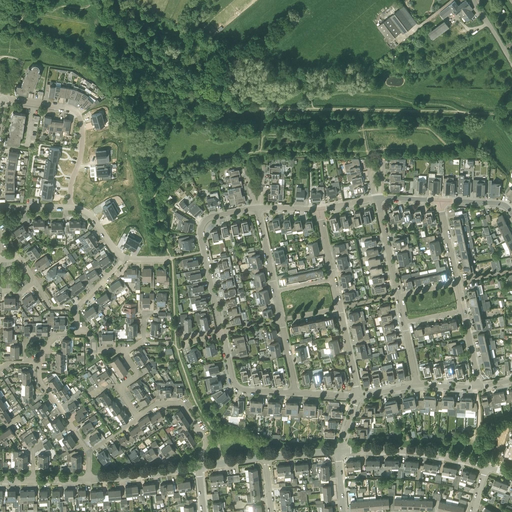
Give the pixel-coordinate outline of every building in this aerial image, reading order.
[(463,16),(470,11),(472,10),(473,10),(469,4),(469,5),(466,0),(458,6),(455,1),(439,14),(443,18),(449,13),(453,10),(456,14),(458,13),(462,17),(463,16)] [(390,17),(401,32),(403,34),(413,26),(400,9),(390,17)] [(474,16),(470,11),(463,16),(466,21),(474,16)] [(389,41),(401,32),(390,17),(378,27),(389,41)] [(433,39),(441,34),(449,27),(446,22),(429,34),(433,39)] [(22,82),(21,86),(17,85),(16,90),(15,90),(16,92),(18,92),(18,93),(28,94),(29,89),(29,88),(33,90),(40,73),(39,72),(39,71),(39,70),(40,69),(39,69),(39,68),(39,67),(39,66),(38,66),(37,65),(36,65),(36,64),(35,64),(34,64),(33,65),(32,65),(31,66),(31,67),(30,67),(30,68),(29,68),(25,75),(26,75),(23,78),(23,82),(22,82)] [(48,96),(54,97),(56,85),(55,85),(55,87),(50,86),(50,84),(47,84),(46,90),(49,90),(48,96)] [(78,101),(83,92),(84,90),(78,87),(77,90),(74,99),(78,101)] [(90,93),(84,90),(83,92),(78,101),(82,103),(81,105),(88,96),(90,93)] [(88,96),(81,105),(85,109),(89,105),(91,108),(100,102),(97,99),(92,103),(87,97),(88,96)] [(25,114),(17,113),(15,113),(15,114),(13,112),(11,114),(12,115),(11,124),(9,128),(10,131),(9,136),(8,136),(6,143),(19,145),(20,136),(22,137),(25,114)] [(101,112),(91,115),(92,118),(90,119),(91,122),(103,119),(101,112)] [(46,128),(49,128),(51,120),(51,117),(44,116),(42,132),(44,132),(45,129),(46,129),(46,128)] [(64,119),(63,121),(64,121),(62,130),(65,131),(65,132),(66,132),(66,135),(68,135),(71,120),(64,119)] [(91,122),(92,125),(94,124),(95,128),(104,125),(103,119),(91,122)] [(52,131),(55,132),(57,120),(51,120),(49,128),(48,135),(50,135),(51,132),(52,132),(52,131)] [(57,120),(55,132),(58,132),(58,133),(60,133),(59,137),(61,137),(62,130),(64,121),(63,121),(57,120)] [(108,150),(96,151),(96,159),(97,164),(109,163),(108,150)] [(347,175),(362,172),(361,166),(360,166),(358,159),(351,159),(352,163),(345,165),(346,171),(347,171),(346,170),(350,170),(351,174),(347,175)] [(390,169),(405,170),(406,170),(406,165),(405,165),(406,159),(391,159),(391,164),(390,164),(390,169)] [(269,178),(284,179),(285,174),(280,174),(280,166),(281,166),(275,166),(275,167),(270,167),(270,173),(272,173),(272,178),(269,178)] [(96,175),(97,175),(97,176),(102,175),(102,179),(111,178),(110,168),(107,168),(105,168),(98,169),(95,169),(96,175)] [(226,183),(241,180),(238,181),(238,176),(240,176),(239,169),(234,170),(234,169),(228,170),(228,171),(229,171),(230,178),(225,179),(226,183)] [(390,174),(389,180),(404,180),(405,180),(401,180),(401,177),(404,176),(405,176),(405,170),(390,169),(390,170),(391,170),(391,174),(390,174)] [(349,185),(364,182),(363,176),(362,176),(361,172),(362,172),(347,175),(348,181),(349,181),(352,181),(353,184),(349,185)] [(419,192),(425,192),(426,180),(419,179),(419,177),(414,177),(413,188),(417,188),(419,188),(419,192)] [(440,193),(441,190),(441,178),(429,177),(428,189),(433,189),(433,192),(440,193)] [(272,184),(271,189),(284,189),(284,185),(279,184),(280,179),(284,179),(269,178),(269,184),(272,184)] [(446,189),(446,193),(455,193),(456,181),(447,181),(447,178),(444,178),(443,188),(446,189)] [(463,194),(466,194),(470,194),(471,182),(470,182),(470,179),(459,178),(458,190),(463,191),(463,194)] [(41,179),(40,188),(54,191),(55,188),(52,187),(53,184),(47,183),(48,180),(41,179)] [(485,184),(485,180),(474,179),(473,191),(476,191),(476,194),(485,195),(486,185),(485,184)] [(227,189),(228,194),(240,191),(241,191),(240,187),(242,186),(241,180),(226,183),(231,182),(232,188),(227,189)] [(404,180),(389,180),(390,180),(390,184),(389,184),(389,190),(393,190),(393,191),(393,192),(398,192),(398,190),(400,190),(400,187),(404,186),(404,187),(404,180)] [(337,197),(337,196),(336,192),(341,191),(339,181),(332,183),(333,187),(327,188),(328,194),(329,194),(330,198),(337,197)] [(364,182),(349,185),(350,191),(351,191),(354,191),(355,194),(357,194),(358,195),(357,195),(362,194),(362,193),(366,192),(365,186),(364,186),(363,182),(364,182)] [(501,184),(496,183),(489,183),(488,193),(491,193),(491,195),(492,195),(500,196),(501,184)] [(312,200),(312,202),(321,201),(321,200),(322,200),(321,200),(321,198),(325,198),(324,186),(321,186),(321,190),(311,190),(311,196),(312,196),(312,200)] [(296,201),(301,201),(301,200),(304,200),(304,198),(308,198),(308,191),(305,190),(301,190),(301,187),(297,187),(296,201)] [(52,193),(53,194),(54,194),(54,191),(40,188),(39,195),(42,195),(41,200),(50,201),(52,193)] [(269,193),(269,196),(268,200),(273,200),(273,201),(279,201),(278,201),(278,200),(283,200),(284,189),(271,189),(271,193),(269,193)] [(241,191),(240,191),(228,194),(231,205),(235,204),(236,204),(235,205),(241,204),(241,203),(240,202),(245,201),(244,195),(242,196),(241,191)] [(219,202),(218,196),(217,192),(209,194),(210,197),(206,197),(209,209),(216,208),(215,203),(219,202)] [(106,205),(102,207),(104,210),(102,212),(103,214),(116,207),(113,202),(111,203),(110,200),(105,203),(106,205)] [(179,204),(186,212),(189,209),(195,216),(197,215),(196,214),(197,213),(199,216),(203,212),(200,208),(202,207),(197,201),(193,205),(191,203),(187,206),(182,201),(179,204)] [(103,214),(105,217),(107,216),(109,219),(110,218),(111,221),(116,218),(114,216),(119,213),(116,207),(103,214)] [(412,222),(409,209),(404,210),(404,213),(404,214),(400,215),(399,208),(399,209),(401,221),(411,219),(412,222)] [(360,212),(363,225),(367,224),(367,222),(372,221),(371,216),(373,216),(372,210),(370,211),(370,209),(364,211),(365,215),(364,215),(361,216),(360,212)] [(401,221),(399,209),(393,210),(394,212),(393,214),(389,214),(391,224),(396,223),(395,220),(401,219),(401,221)] [(409,209),(412,222),(422,220),(424,226),(423,220),(422,220),(420,210),(415,211),(415,213),(414,215),(411,215),(410,209),(409,209)] [(422,216),(422,215),(421,210),(420,210),(422,220),(423,220),(424,226),(429,225),(429,224),(430,223),(430,221),(434,221),(433,217),(435,216),(434,211),(432,212),(432,211),(426,212),(426,214),(425,216),(422,216)] [(456,218),(453,219),(455,225),(468,222),(466,213),(463,213),(462,210),(455,212),(456,216),(456,218)] [(180,229),(186,231),(192,232),(194,224),(188,222),(188,219),(176,212),(174,215),(177,217),(176,218),(179,220),(178,226),(179,226),(179,227),(180,227),(180,228),(180,229)] [(354,217),(351,218),(353,227),(357,226),(357,224),(362,223),(362,225),(363,225),(360,212),(355,213),(355,217),(354,217)] [(353,227),(351,218),(348,219),(348,218),(346,219),(346,215),(340,216),(343,229),(343,227),(348,226),(348,228),(353,227)] [(498,227),(506,223),(502,215),(498,217),(499,220),(497,221),(499,226),(498,227)] [(343,229),(340,216),(341,220),(338,221),(338,220),(337,221),(336,217),(330,218),(331,219),(329,220),(330,225),(332,224),(333,229),(338,228),(339,230),(343,229)] [(281,231),(279,218),(273,219),(273,220),(273,222),(268,223),(270,230),(281,228),(281,231)] [(287,233),(287,230),(292,229),(292,232),(290,219),(284,220),(285,223),(280,224),(279,218),(281,231),(282,234),(287,233)] [(290,219),(292,232),(303,229),(303,232),(301,219),(295,220),(295,221),(296,223),(291,224),(290,219)] [(301,219),(303,232),(309,231),(309,232),(314,231),(313,230),(314,230),(313,225),(314,225),(313,220),(312,221),(312,220),(306,221),(307,224),(302,225),(301,219)] [(39,229),(39,220),(33,220),(33,225),(32,225),(29,226),(28,227),(32,233),(34,232),(33,229),(39,229)] [(44,220),(39,220),(39,229),(44,229),(44,232),(48,232),(48,228),(48,226),(44,226),(44,220)] [(85,230),(85,222),(82,222),(80,222),(80,220),(75,221),(75,230),(85,230)] [(75,233),(75,230),(75,221),(69,221),(69,224),(66,224),(66,233),(71,233),(75,233)] [(247,221),(241,222),(243,232),(253,230),(252,223),(247,224),(246,221),(247,221)] [(231,224),(233,234),(243,232),(241,222),(241,225),(237,226),(236,223),(237,223),(236,223),(231,224)] [(455,225),(455,227),(456,233),(465,231),(470,230),(468,222),(455,225)] [(51,228),(48,228),(48,232),(48,237),(51,237),(51,234),(53,234),(53,232),(57,232),(57,223),(51,223),(51,228)] [(62,235),(62,234),(66,234),(66,233),(66,224),(66,227),(62,227),(62,223),(57,223),(57,232),(57,235),(62,235)] [(498,227),(502,234),(510,230),(506,223),(498,227)] [(226,225),(221,226),(223,239),(223,236),(229,235),(230,239),(234,238),(233,234),(231,224),(231,227),(227,228),(226,225)] [(23,225),(18,228),(23,235),(25,238),(29,236),(29,235),(30,237),(33,235),(32,233),(28,227),(25,229),(23,225)] [(223,239),(221,226),(220,226),(222,232),(217,233),(216,230),(217,230),(211,231),(211,232),(210,232),(211,236),(212,236),(213,241),(223,239)] [(483,236),(490,234),(488,226),(484,227),(485,232),(482,232),(483,236)] [(14,231),(18,238),(21,241),(25,238),(23,235),(18,228),(14,231)] [(511,238),(511,235),(510,230),(502,234),(505,242),(511,238)] [(458,241),(467,240),(465,231),(456,233),(458,241)] [(84,245),(87,243),(95,237),(92,233),(86,237),(84,234),(78,238),(80,241),(81,241),(84,245)] [(128,235),(123,244),(125,246),(126,245),(129,247),(134,238),(128,235)] [(428,240),(430,249),(441,247),(440,243),(439,243),(439,241),(436,241),(434,235),(422,238),(423,241),(428,240)] [(178,238),(179,246),(183,245),(184,249),(183,249),(189,248),(189,250),(193,249),(193,247),(195,247),(193,238),(187,239),(187,236),(178,238)] [(372,240),(371,236),(362,237),(363,242),(364,242),(365,246),(364,247),(377,244),(376,239),(372,240)] [(84,245),(88,252),(95,248),(94,245),(98,242),(95,237),(87,243),(84,245)] [(400,250),(409,248),(407,242),(405,242),(404,239),(400,240),(400,237),(396,237),(394,237),(394,239),(395,245),(396,247),(399,246),(400,250)] [(129,247),(128,248),(131,249),(132,248),(135,250),(139,242),(134,238),(129,247)] [(471,239),(467,240),(458,241),(460,250),(469,248),(472,247),(473,247),(471,239)] [(309,249),(318,247),(317,242),(312,243),(312,240),(305,241),(306,244),(308,244),(309,249)] [(341,250),(342,253),(348,252),(347,248),(349,248),(348,242),(342,244),(342,242),(337,243),(337,245),(334,245),(336,251),(341,250)] [(377,244),(364,247),(365,251),(366,251),(367,256),(366,256),(379,253),(378,249),(374,249),(374,248),(373,248),(373,245),(377,244)] [(37,245),(26,252),(31,259),(39,254),(36,248),(38,247),(37,245)] [(274,251),(275,256),(284,254),(283,249),(285,249),(285,245),(278,246),(279,250),(274,251)] [(320,253),(318,247),(309,249),(310,255),(306,256),(307,259),(315,257),(315,254),(320,253)] [(397,253),(399,259),(408,257),(407,252),(413,251),(412,247),(409,248),(400,250),(401,253),(397,253)] [(441,247),(430,249),(433,261),(440,260),(438,253),(441,253),(441,250),(442,250),(441,247)] [(472,247),(469,248),(460,250),(462,258),(470,256),(473,256),(472,247)] [(112,262),(107,255),(105,252),(101,255),(103,259),(107,265),(112,262)] [(249,263),(252,262),(261,260),(260,255),(255,256),(254,252),(248,253),(249,257),(248,257),(249,263)] [(338,263),(348,261),(350,261),(348,252),(342,253),(342,257),(337,258),(338,263)] [(368,265),(381,263),(380,258),(376,259),(376,257),(375,257),(375,254),(379,254),(379,253),(366,256),(367,261),(368,260),(369,265),(368,265)] [(286,254),(284,254),(275,256),(277,262),(281,261),(282,264),(287,263),(288,263),(286,254)] [(41,270),(49,264),(46,261),(48,259),(46,255),(35,263),(37,266),(38,266),(41,270)] [(400,265),(405,263),(406,267),(415,265),(415,261),(412,262),(412,256),(408,257),(399,259),(400,265)] [(472,265),(470,256),(462,258),(463,266),(472,265)] [(227,257),(221,258),(222,262),(217,263),(219,269),(223,268),(229,266),(227,266),(226,260),(227,260),(227,257)] [(197,260),(193,261),(191,261),(190,258),(182,259),(183,266),(187,265),(188,268),(199,266),(197,260)] [(97,260),(94,262),(98,268),(101,266),(103,268),(107,265),(103,259),(98,262),(97,260)] [(499,259),(491,261),(494,272),(502,270),(499,259)] [(253,267),(251,268),(252,271),(258,270),(257,267),(262,266),(261,260),(252,262),(253,267)] [(345,268),(345,271),(352,270),(351,266),(349,267),(348,261),(338,263),(339,269),(345,268)] [(88,268),(88,269),(94,279),(99,275),(95,270),(98,268),(94,262),(91,264),(92,265),(88,268)] [(370,275),(383,272),(382,267),(378,268),(378,267),(377,267),(376,264),(381,263),(368,265),(369,270),(370,270),(371,274),(370,275)] [(47,278),(47,279),(48,280),(53,277),(53,278),(54,277),(56,277),(56,279),(66,273),(66,272),(61,271),(62,270),(58,269),(58,270),(56,269),(57,266),(56,265),(49,270),(48,271),(47,272),(47,273),(46,273),(46,274),(46,275),(46,276),(46,277),(47,278)] [(472,265),(463,266),(465,272),(468,272),(468,273),(468,274),(469,278),(476,276),(475,273),(474,273),(472,265)] [(221,278),(225,277),(231,276),(233,275),(232,269),(229,269),(229,266),(223,268),(224,272),(220,273),(221,278)] [(324,275),(323,266),(314,268),(316,277),(324,275)] [(124,277),(121,277),(123,281),(124,282),(131,282),(136,282),(136,289),(136,293),(140,293),(140,289),(140,282),(140,277),(140,273),(136,273),(136,270),(136,268),(131,268),(131,270),(127,270),(127,272),(124,272),(124,277)] [(154,287),(154,274),(151,274),(151,268),(146,268),(146,270),(142,270),(142,281),(150,281),(150,287),(154,287)] [(308,279),(316,277),(314,268),(306,270),(308,279)] [(85,273),(82,275),(85,281),(88,279),(90,282),(94,279),(88,269),(84,271),(85,273)] [(169,277),(165,277),(165,269),(156,269),(156,281),(164,281),(164,284),(169,284),(169,277)] [(194,274),(193,270),(185,272),(186,278),(190,277),(191,281),(201,279),(200,272),(194,274)] [(258,273),(258,270),(252,271),(252,275),(254,274),(255,280),(265,278),(263,272),(258,273)] [(308,279),(306,270),(297,272),(299,281),(308,279)] [(342,281),(351,279),(355,278),(354,273),(352,273),(352,270),(345,271),(346,274),(341,275),(342,281)] [(437,271),(439,280),(447,278),(446,270),(437,271)] [(428,273),(430,282),(439,280),(437,271),(428,273)] [(299,281),(297,272),(289,274),(291,282),(299,281)] [(372,284),(385,281),(384,276),(380,277),(380,276),(379,276),(378,273),(383,272),(370,275),(371,279),(372,279),(373,283),(372,284)] [(420,275),(422,284),(430,282),(428,273),(420,275)] [(289,274),(278,276),(277,276),(278,279),(280,278),(281,284),(282,283),(282,284),(291,282),(289,274)] [(76,283),(80,290),(85,287),(82,283),(85,281),(82,275),(79,277),(80,280),(76,283)] [(233,275),(231,276),(225,277),(226,281),(222,282),(223,287),(227,286),(233,285),(232,285),(231,279),(234,278),(233,275)] [(411,277),(413,286),(422,284),(420,275),(411,277)] [(413,286),(411,277),(403,279),(404,286),(407,285),(408,287),(413,286)] [(255,289),(261,288),(261,284),(266,283),(265,278),(255,280),(253,280),(254,286),(255,285),(255,289)] [(114,282),(119,289),(120,292),(128,287),(123,281),(121,282),(119,279),(114,282)] [(351,279),(342,281),(343,286),(348,285),(349,289),(355,287),(355,284),(353,285),(351,279)] [(385,281),(372,284),(373,288),(374,288),(375,293),(380,292),(381,294),(386,293),(385,291),(387,291),(386,286),(382,286),(382,285),(381,285),(380,282),(385,281)] [(119,289),(114,282),(109,286),(113,292),(111,293),(114,299),(117,297),(116,295),(120,292),(119,289)] [(468,290),(470,296),(478,294),(483,293),(482,287),(477,288),(477,285),(478,285),(477,282),(470,283),(471,288),(471,289),(468,290)] [(70,291),(74,297),(77,294),(76,293),(80,290),(76,283),(71,286),(73,289),(70,291)] [(187,285),(188,289),(189,291),(193,290),(193,294),(204,292),(203,285),(197,287),(196,283),(187,285)] [(225,297),(229,296),(235,295),(236,294),(235,288),(236,288),(235,285),(233,285),(227,286),(228,291),(223,292),(225,297)] [(61,293),(65,300),(70,297),(70,299),(74,297),(70,291),(67,286),(63,288),(65,290),(61,293)] [(355,287),(349,289),(350,292),(344,293),(346,299),(348,298),(348,300),(353,300),(353,297),(355,297),(354,291),(356,291),(355,287)] [(262,291),(261,288),(255,289),(256,292),(255,292),(256,298),(259,297),(268,295),(267,290),(262,291)] [(31,293),(27,296),(31,304),(36,301),(38,303),(40,302),(36,296),(34,297),(31,293)] [(61,303),(65,300),(61,293),(56,296),(56,295),(53,297),(57,302),(59,300),(61,303)] [(106,293),(101,296),(106,302),(107,305),(112,302),(111,301),(114,299),(111,293),(108,295),(106,293)] [(140,294),(140,301),(142,301),(142,306),(150,306),(150,301),(154,301),(154,293),(149,293),(149,297),(142,297),(142,294),(140,294)] [(157,296),(157,304),(161,304),(161,302),(165,302),(165,298),(166,298),(166,293),(158,293),(158,296),(157,296)] [(483,293),(478,294),(470,296),(472,305),(480,303),(485,302),(483,293)] [(227,306),(231,305),(237,304),(235,304),(234,298),(235,297),(235,295),(229,296),(230,300),(225,301),(227,306)] [(258,303),(259,306),(265,305),(265,302),(269,301),(268,295),(259,297),(260,303),(258,303)] [(31,304),(27,296),(22,300),(25,304),(22,305),(26,311),(29,310),(27,307),(31,304)] [(106,302),(101,296),(97,299),(100,305),(98,307),(101,312),(104,310),(103,308),(107,305),(106,302)] [(203,308),(202,305),(207,304),(205,298),(199,299),(198,296),(190,297),(191,304),(195,303),(196,307),(197,309),(203,308)] [(4,306),(10,306),(10,298),(4,298),(4,302),(1,302),(1,310),(4,310),(4,306)] [(15,298),(10,298),(10,306),(10,310),(18,310),(18,302),(15,302),(15,298)] [(485,302),(480,303),(472,305),(473,313),(482,311),(487,310),(485,302)] [(125,303),(125,304),(125,307),(123,307),(123,311),(126,311),(126,315),(135,315),(135,303),(125,303)] [(233,314),(240,313),(242,313),(242,312),(237,313),(236,307),(237,307),(237,304),(231,305),(232,309),(227,310),(228,315),(233,314)] [(388,305),(388,304),(383,305),(383,306),(380,307),(380,309),(377,310),(379,317),(392,314),(388,315),(387,310),(391,309),(390,304),(388,305)] [(272,315),(271,309),(266,310),(265,305),(259,306),(260,311),(262,311),(263,316),(268,315),(268,316),(269,316),(269,317),(270,317),(271,317),(272,316),(272,315)] [(93,306),(88,309),(93,316),(95,319),(103,314),(101,312),(98,307),(95,309),(93,306)] [(93,316),(88,309),(84,312),(86,315),(83,316),(87,322),(89,320),(88,319),(93,316)] [(356,322),(362,321),(360,314),(358,314),(358,312),(353,313),(353,312),(352,312),(352,311),(351,311),(350,311),(350,312),(349,312),(349,313),(349,314),(350,320),(355,319),(356,322)] [(473,313),(475,321),(484,319),(482,311),(473,313)] [(195,313),(197,323),(200,323),(202,329),(208,327),(205,313),(199,314),(199,312),(195,313)] [(242,313),(240,313),(233,314),(234,319),(229,320),(230,325),(232,324),(233,326),(238,324),(237,323),(241,323),(241,322),(240,320),(243,319),(242,313)] [(180,314),(180,324),(184,324),(184,330),(191,330),(190,319),(187,319),(187,314),(180,314)] [(393,319),(392,314),(379,317),(381,316),(382,320),(379,321),(381,326),(394,323),(390,324),(389,320),(393,319)] [(42,323),(42,326),(42,334),(47,334),(47,325),(50,325),(50,316),(47,316),(47,323),(42,323)] [(53,327),(59,327),(59,318),(59,316),(50,316),(50,325),(53,325),(53,327)] [(65,318),(59,318),(59,327),(65,327),(65,325),(68,325),(68,316),(65,316),(65,318)] [(3,325),(9,325),(11,325),(12,325),(12,322),(15,322),(15,320),(17,320),(17,317),(8,317),(8,320),(3,320),(3,325)] [(160,317),(158,317),(154,317),(154,322),(151,322),(151,328),(162,328),(162,322),(160,322),(160,317)] [(325,319),(326,327),(331,326),(335,325),(333,317),(325,319)] [(133,324),(133,318),(127,318),(127,324),(128,324),(128,329),(137,329),(137,324),(133,324)] [(477,330),(483,328),(483,330),(489,329),(487,323),(489,323),(489,318),(484,319),(475,321),(477,330)] [(322,319),(317,320),(318,328),(323,327),(326,327),(325,319),(322,319)] [(447,321),(449,330),(458,328),(456,319),(447,321)] [(313,321),(308,322),(310,330),(315,329),(318,328),(317,320),(313,321)] [(366,320),(362,321),(356,322),(356,325),(351,326),(353,332),(362,330),(361,325),(367,323),(366,320)] [(439,323),(441,332),(449,330),(447,321),(439,323)] [(24,330),(24,335),(30,335),(30,332),(33,332),(33,323),(31,323),(30,323),(27,323),(27,322),(24,322),(24,326),(24,330)] [(305,322),(300,323),(302,332),(306,331),(310,330),(308,322),(305,322)] [(36,323),(33,323),(33,332),(36,332),(36,334),(42,334),(42,326),(36,326),(36,323)] [(298,332),(302,332),(300,323),(297,324),(292,325),(293,329),(291,330),(292,334),(298,332)] [(384,335),(385,335),(396,333),(392,333),(391,329),(395,328),(394,323),(381,326),(382,326),(384,335)] [(430,325),(432,334),(441,332),(439,323),(430,325)] [(12,325),(11,325),(9,325),(9,328),(3,328),(3,334),(12,334),(12,329),(17,329),(17,326),(12,326),(12,325)] [(422,327),(424,335),(428,334),(429,338),(433,337),(432,334),(430,325),(422,327)] [(266,337),(266,341),(272,340),(272,336),(277,335),(275,329),(275,328),(274,328),(274,327),(273,327),(273,328),(272,328),(272,329),(271,329),(271,330),(266,331),(267,337),(266,337)] [(415,337),(418,337),(419,341),(424,339),(424,335),(422,327),(416,328),(416,329),(414,330),(415,337)] [(162,328),(151,328),(151,333),(154,333),(154,336),(160,336),(160,333),(162,333),(162,328)] [(126,333),(126,335),(127,335),(127,338),(133,338),(133,335),(137,335),(137,329),(128,329),(126,329),(126,333)] [(99,333),(99,339),(102,339),(102,342),(107,342),(107,334),(107,330),(102,330),(102,333),(99,333)] [(113,334),(107,334),(107,342),(113,342),(113,339),(116,339),(116,330),(113,330),(113,334)] [(359,337),(360,341),(369,339),(368,332),(365,333),(365,330),(362,330),(353,332),(354,338),(359,337)] [(386,344),(387,344),(398,342),(394,343),(393,338),(397,338),(396,333),(385,335),(384,335),(386,344)] [(478,335),(480,343),(488,341),(487,333),(478,335)] [(9,343),(11,343),(13,343),(17,343),(17,339),(15,339),(15,334),(12,334),(3,334),(3,340),(9,340),(9,343)] [(235,347),(247,344),(247,341),(245,341),(243,335),(240,336),(240,335),(235,336),(235,337),(233,337),(234,342),(236,341),(237,346),(235,347)] [(328,342),(329,347),(339,345),(338,340),(332,341),(332,337),(325,338),(326,342),(328,342)] [(355,345),(357,351),(366,349),(365,343),(370,342),(369,339),(360,341),(360,344),(355,345)] [(269,344),(270,350),(279,348),(278,342),(273,343),(272,340),(266,341),(267,344),(269,344)] [(488,341),(480,343),(481,351),(490,349),(490,350),(496,348),(495,348),(493,341),(494,340),(488,341)] [(295,349),(296,354),(306,352),(304,347),(306,346),(306,342),(299,343),(300,348),(295,349)] [(399,347),(398,342),(387,344),(386,344),(388,354),(389,354),(397,352),(396,352),(395,348),(399,347)] [(452,350),(453,353),(457,352),(457,354),(462,353),(462,351),(463,351),(462,344),(456,346),(455,342),(448,343),(450,350),(452,350)] [(10,346),(10,351),(19,351),(19,346),(13,346),(13,343),(11,343),(9,343),(5,343),(5,346),(10,346)] [(202,349),(204,358),(208,357),(208,354),(211,354),(217,353),(216,346),(214,346),(214,343),(209,344),(209,345),(207,346),(207,347),(202,349)] [(239,356),(240,356),(249,354),(249,351),(247,351),(245,345),(247,345),(247,344),(235,347),(236,351),(238,351),(239,356)] [(339,345),(329,347),(331,353),(329,353),(330,357),(336,356),(335,352),(340,351),(339,345)] [(143,356),(146,354),(147,354),(144,349),(143,350),(141,347),(136,351),(137,353),(133,356),(136,361),(143,356)] [(190,353),(186,354),(189,362),(193,361),(192,360),(201,356),(199,350),(198,350),(197,347),(194,349),(194,348),(189,350),(189,351),(190,353)] [(281,354),(279,348),(270,350),(271,355),(269,356),(270,360),(276,358),(276,355),(281,354)] [(372,354),(369,354),(367,355),(366,349),(357,351),(358,357),(363,356),(364,359),(373,357),(372,354)] [(483,360),(492,358),(490,350),(490,349),(481,351),(483,360)] [(4,360),(11,360),(13,360),(13,357),(19,357),(19,351),(10,351),(10,356),(4,356),(4,360)] [(306,352),(296,354),(297,360),(303,359),(304,363),(310,362),(309,357),(307,358),(306,352)] [(127,372),(121,362),(117,356),(110,361),(110,362),(120,377),(127,372)] [(144,362),(145,365),(148,363),(150,361),(149,359),(146,360),(143,356),(136,361),(139,365),(144,362)] [(483,360),(485,368),(494,366),(492,358),(483,360)] [(148,369),(150,372),(155,368),(155,361),(150,361),(148,363),(145,365),(141,367),(144,372),(148,369)] [(425,376),(432,374),(430,368),(434,368),(434,366),(433,361),(426,363),(426,365),(423,366),(423,365),(420,365),(419,365),(420,371),(422,370),(423,375),(425,374),(425,376)] [(441,369),(445,368),(444,364),(443,362),(437,363),(437,366),(434,366),(434,368),(436,376),(442,375),(441,369)] [(456,369),(455,368),(454,362),(444,364),(445,368),(447,377),(453,375),(452,369),(456,369)] [(455,368),(456,369),(457,377),(464,376),(463,370),(467,369),(465,363),(458,364),(459,367),(455,368)] [(217,366),(215,366),(210,367),(209,364),(204,365),(205,371),(209,370),(210,375),(219,373),(218,368),(217,368),(217,366)] [(489,377),(496,375),(494,366),(485,368),(486,374),(489,373),(490,375),(489,375),(489,377)] [(380,383),(379,382),(379,380),(380,380),(380,381),(380,380),(384,379),(382,370),(382,367),(379,368),(379,370),(378,371),(378,372),(372,373),(372,372),(375,384),(380,383)] [(395,380),(395,379),(394,377),(398,376),(398,377),(399,377),(399,376),(400,376),(400,379),(405,378),(405,375),(403,367),(397,368),(397,367),(392,368),(395,380)] [(253,383),(254,383),(250,368),(240,370),(241,375),(240,375),(241,380),(241,379),(242,379),(242,380),(248,379),(247,376),(252,375),(253,383)] [(251,368),(250,368),(254,383),(259,381),(258,379),(263,378),(264,383),(262,370),(252,372),(251,368)] [(390,381),(395,380),(392,368),(393,369),(387,370),(386,369),(382,370),(384,379),(388,378),(388,379),(389,379),(388,378),(389,378),(390,381)] [(102,371),(100,372),(105,380),(110,376),(112,374),(109,369),(106,371),(106,370),(103,372),(102,371)] [(262,370),(264,383),(270,382),(269,379),(274,378),(275,384),(272,371),(262,373),(262,370)] [(315,386),(312,370),(307,371),(308,373),(302,374),(303,379),(301,379),(302,384),(304,384),(304,385),(310,384),(309,380),(310,379),(310,380),(310,379),(314,379),(315,386)] [(326,386),(323,371),(318,372),(318,373),(313,374),(312,370),(315,386),(321,385),(320,380),(321,380),(321,381),(321,380),(325,379),(326,386)] [(273,371),(272,371),(275,384),(281,383),(281,382),(280,380),(285,379),(283,371),(273,374),(273,371)] [(337,387),(334,371),(329,372),(329,374),(324,375),(323,371),(326,386),(332,385),(331,381),(332,380),(332,381),(332,380),(335,380),(337,387)] [(346,380),(345,372),(340,373),(340,374),(335,375),(334,371),(337,387),(342,386),(341,381),(342,381),(343,382),(343,381),(346,380)] [(374,384),(375,384),(372,372),(368,373),(368,371),(362,372),(363,375),(362,375),(363,378),(364,386),(369,385),(369,382),(370,382),(370,383),(370,382),(374,381),(374,384)] [(100,383),(105,380),(100,372),(98,374),(96,372),(91,375),(97,384),(99,383),(100,383)] [(51,387),(58,382),(52,374),(47,378),(49,381),(48,381),(50,383),(49,384),(51,387)] [(205,379),(206,379),(208,386),(210,385),(211,389),(222,387),(221,380),(217,381),(217,380),(217,377),(217,376),(205,379)] [(135,393),(145,387),(140,380),(135,383),(136,386),(132,389),(135,393)] [(61,387),(58,382),(51,387),(53,390),(54,390),(55,391),(58,390),(61,387)] [(58,390),(59,391),(58,392),(60,395),(67,391),(64,385),(61,387),(58,390)] [(165,388),(165,385),(157,385),(157,391),(160,391),(160,396),(165,396),(165,388)] [(174,385),(171,385),(165,385),(165,388),(165,396),(171,396),(171,391),(174,391),(174,385)] [(187,395),(184,387),(183,385),(174,385),(174,391),(176,391),(176,396),(182,396),(182,395),(186,395),(187,395)] [(138,398),(140,397),(142,399),(147,396),(149,394),(145,387),(135,393),(138,398)] [(79,389),(70,395),(67,391),(60,395),(62,399),(63,398),(65,400),(66,398),(68,401),(69,400),(75,397),(81,392),(79,389)] [(217,402),(220,399),(223,403),(225,402),(226,402),(227,400),(230,397),(227,393),(227,394),(224,392),(223,393),(221,390),(211,395),(217,402)] [(98,396),(102,401),(109,396),(106,393),(105,394),(104,392),(98,396)] [(498,393),(500,401),(505,400),(506,403),(509,402),(508,396),(505,397),(504,392),(498,393)] [(494,399),(491,400),(492,406),(493,406),(494,408),(501,407),(500,401),(498,393),(493,394),(494,399)] [(154,401),(149,394),(147,396),(142,399),(140,400),(143,405),(147,402),(149,405),(154,401)] [(489,406),(492,406),(491,400),(488,400),(487,395),(481,396),(483,405),(489,404),(489,406)] [(109,396),(102,401),(105,406),(107,405),(111,402),(110,400),(111,400),(109,396)] [(424,402),(420,402),(420,408),(424,409),(424,406),(430,406),(430,396),(425,396),(425,397),(424,397),(424,402)] [(435,396),(430,396),(430,406),(429,410),(438,411),(438,409),(439,403),(436,403),(436,398),(435,398),(435,396)] [(78,402),(75,397),(69,400),(71,403),(68,405),(71,411),(77,407),(76,404),(78,402)] [(413,397),(408,398),(411,408),(416,406),(417,409),(420,408),(420,402),(416,403),(415,398),(414,398),(413,397)] [(442,407),(448,407),(448,397),(443,397),(443,398),(442,398),(442,403),(439,403),(438,409),(442,410),(442,407)] [(457,412),(457,404),(454,404),(454,399),(453,399),(453,397),(448,397),(448,407),(447,412),(457,412)] [(405,409),(411,408),(408,398),(404,399),(404,400),(403,400),(404,405),(401,406),(402,412),(405,411),(405,409)] [(466,408),(466,398),(461,398),(461,399),(460,399),(460,404),(457,404),(457,412),(456,417),(462,418),(463,413),(466,413),(466,408)] [(471,398),(466,398),(466,408),(471,408),(471,411),(477,411),(477,408),(476,403),(476,405),(472,405),(472,400),(471,400),(471,398)] [(231,402),(226,409),(229,412),(238,412),(238,411),(243,411),(243,410),(243,411),(244,401),(243,401),(243,400),(242,400),(243,400),(243,399),(239,399),(239,400),(238,400),(238,405),(233,405),(231,404),(231,403),(231,402)] [(402,412),(401,406),(398,406),(397,402),(396,402),(395,400),(391,401),(394,416),(403,414),(402,412)] [(107,405),(110,410),(117,405),(115,402),(114,402),(113,401),(111,402),(107,405)] [(255,412),(256,401),(250,401),(249,407),(246,407),(246,414),(252,414),(252,411),(255,412)] [(262,401),(256,401),(255,412),(258,412),(258,415),(264,415),(264,408),(261,408),(262,401)] [(386,409),(383,409),(385,418),(394,416),(391,401),(386,402),(386,404),(385,404),(386,409)] [(36,407),(37,408),(40,413),(48,407),(45,403),(40,406),(37,402),(32,405),(30,407),(32,410),(36,407)] [(264,408),(264,415),(270,415),(270,412),(273,412),(274,402),(268,402),(267,408),(264,408)] [(279,402),(274,402),(273,412),(276,413),(276,416),(282,416),(282,409),(279,408),(279,402)] [(288,413),(291,413),(291,403),(285,402),(285,409),(282,409),(282,416),(287,416),(288,413)] [(291,403),(291,413),(294,414),(294,417),(300,417),(300,410),(297,409),(297,403),(291,403)] [(305,414),(309,414),(309,404),(303,403),(303,410),(300,410),(300,417),(305,417),(305,414)] [(368,412),(368,417),(371,417),(375,417),(375,406),(372,406),(372,405),(373,404),(372,404),(371,404),(370,404),(369,404),(368,403),(368,404),(368,406),(365,406),(365,412),(368,412)] [(309,404),(309,414),(312,414),(312,417),(318,418),(318,410),(315,410),(315,404),(309,404)] [(120,411),(120,410),(119,409),(120,408),(117,405),(110,410),(114,415),(116,413),(120,411)] [(324,415),(341,416),(342,410),(341,410),(339,410),(339,405),(328,405),(328,411),(331,411),(331,415),(324,415)] [(89,415),(87,411),(83,406),(76,412),(77,414),(75,416),(79,422),(86,417),(89,415)] [(51,412),(48,407),(40,413),(43,417),(51,412)] [(0,416),(1,418),(8,414),(10,413),(7,408),(6,408),(5,409),(0,412),(0,411),(0,416)] [(122,409),(120,410),(120,411),(116,413),(119,418),(126,414),(124,410),(123,411),(122,409)] [(172,420),(173,422),(183,415),(180,410),(174,414),(176,417),(172,420)] [(164,418),(167,416),(163,411),(161,413),(159,411),(154,414),(159,422),(161,420),(160,419),(163,417),(164,418)] [(8,414),(1,418),(3,422),(4,421),(5,423),(11,419),(8,414)] [(126,414),(119,418),(123,423),(129,419),(127,418),(128,417),(126,414)] [(154,414),(149,417),(152,421),(151,421),(153,424),(156,422),(157,423),(159,422),(154,414)] [(82,427),(86,433),(94,427),(91,423),(97,419),(94,415),(89,419),(90,421),(82,427)] [(149,423),(151,421),(152,421),(149,417),(148,415),(143,418),(148,426),(150,424),(149,423)] [(187,420),(183,415),(173,422),(175,424),(176,423),(177,426),(181,424),(187,420)] [(324,425),(338,426),(338,420),(338,421),(335,420),(335,416),(341,416),(324,415),(324,421),(327,421),(327,425),(324,425)] [(364,423),(364,428),(368,428),(372,428),(371,417),(368,417),(361,417),(361,423),(364,423)] [(54,428),(62,422),(58,418),(51,423),(54,428)] [(142,428),(143,430),(147,428),(146,427),(148,426),(143,418),(137,422),(139,424),(142,428)] [(190,425),(187,420),(181,424),(183,427),(178,430),(180,432),(186,428),(190,425)] [(65,427),(62,422),(54,428),(57,432),(65,427)] [(139,424),(134,428),(139,435),(141,434),(141,432),(143,430),(142,428),(139,424)] [(338,426),(324,425),(323,436),(334,437),(334,431),(331,431),(331,426),(338,426)] [(26,432),(28,435),(33,443),(38,440),(34,434),(36,433),(39,436),(44,433),(40,427),(35,430),(33,427),(26,432)] [(10,428),(4,431),(8,437),(11,435),(12,437),(14,435),(10,428)] [(137,436),(139,435),(134,428),(129,431),(131,434),(129,436),(132,441),(135,439),(133,437),(136,435),(137,436)] [(179,440),(189,433),(186,428),(180,432),(182,435),(178,437),(179,440)] [(368,438),(368,428),(364,428),(357,428),(357,434),(360,434),(360,439),(368,438)] [(98,435),(100,434),(97,429),(90,433),(92,436),(89,438),(93,443),(100,439),(98,435)] [(0,434),(0,435),(6,445),(8,443),(6,439),(8,437),(4,431),(0,434)] [(511,458),(511,431),(503,455),(511,458)] [(33,443),(28,435),(26,432),(19,437),(23,442),(25,440),(29,446),(33,443)] [(193,438),(189,433),(179,440),(181,442),(185,439),(186,442),(193,438)] [(65,444),(73,439),(70,434),(62,440),(65,444)] [(132,441),(129,436),(126,438),(124,434),(118,438),(124,447),(132,441)] [(193,438),(186,442),(188,445),(184,447),(186,450),(196,443),(193,438)] [(73,439),(65,444),(68,449),(76,443),(73,439)] [(173,444),(170,439),(163,443),(164,444),(165,446),(170,454),(175,451),(171,446),(173,444)] [(43,444),(44,446),(47,450),(53,446),(49,440),(43,444)] [(152,447),(148,450),(153,458),(158,455),(154,450),(156,448),(155,446),(153,442),(150,444),(152,447)] [(123,451),(120,446),(119,445),(116,447),(114,444),(108,448),(114,457),(119,454),(123,451)] [(165,446),(164,444),(159,447),(166,457),(170,454),(165,446)] [(135,462),(140,459),(138,456),(139,456),(134,449),(130,451),(131,453),(128,454),(132,460),(133,459),(135,462)] [(153,458),(148,450),(144,453),(142,450),(139,452),(143,457),(145,455),(149,461),(153,458)] [(18,460),(18,461),(27,461),(27,455),(22,455),(22,451),(21,451),(18,451),(13,451),(13,455),(14,455),(14,458),(14,460),(18,460)] [(67,454),(67,457),(67,460),(71,460),(81,460),(81,455),(75,455),(73,451),(69,453),(67,454)] [(97,455),(103,464),(112,458),(108,452),(105,454),(103,451),(97,455)] [(81,466),(81,460),(71,460),(71,466),(68,466),(68,470),(75,470),(75,466),(81,466)] [(385,469),(382,469),(382,475),(385,475),(385,471),(389,471),(389,468),(392,468),(392,460),(385,460),(385,469)] [(14,470),(22,470),(22,466),(27,466),(27,461),(18,461),(18,466),(14,465),(14,470)] [(414,473),(414,469),(418,470),(419,462),(412,461),(411,469),(411,473),(414,473)] [(430,471),(431,464),(424,462),(423,470),(430,471)] [(318,473),(321,472),(329,472),(328,465),(320,466),(316,466),(316,463),(312,464),(313,473),(318,473)] [(429,474),(436,476),(435,482),(438,482),(439,475),(436,474),(436,472),(437,472),(438,465),(431,464),(430,471),(429,474)] [(449,475),(450,467),(443,466),(442,473),(449,475)] [(457,469),(450,467),(449,475),(456,476),(457,469)] [(463,470),(460,477),(459,480),(466,483),(467,479),(469,472),(463,470)] [(313,483),(314,483),(321,483),(321,479),(329,478),(329,472),(321,472),(318,473),(319,480),(312,480),(312,483),(313,483)] [(469,472),(467,479),(474,481),(476,474),(469,472)] [(499,489),(501,482),(495,479),(491,489),(498,491),(499,489)] [(330,492),(330,485),(328,485),(328,482),(321,483),(314,483),(314,486),(322,486),(323,493),(330,492)] [(501,482),(499,489),(505,491),(508,484),(501,482)] [(162,495),(159,496),(160,503),(163,502),(162,498),(165,498),(164,493),(167,493),(166,484),(160,485),(162,495)] [(14,507),(15,507),(18,507),(18,504),(18,499),(15,499),(15,490),(7,491),(8,500),(14,499),(14,507)] [(65,499),(73,499),(72,490),(64,490),(65,499)] [(82,502),(82,498),(88,497),(88,492),(85,493),(85,490),(78,490),(78,500),(75,500),(75,501),(76,507),(79,507),(79,502),(82,502)] [(39,494),(39,499),(39,503),(47,502),(47,507),(50,507),(50,500),(47,500),(47,499),(47,491),(39,491),(39,494)] [(447,499),(446,503),(444,511),(446,511),(450,511),(452,504),(453,500),(447,499)] [(444,511),(446,503),(439,501),(437,510),(444,511)] [(193,511),(192,502),(185,503),(185,506),(183,506),(184,511),(193,511)] [(316,507),(321,506),(321,511),(332,511),(332,506),(324,506),(324,503),(323,503),(315,504),(316,507)]
